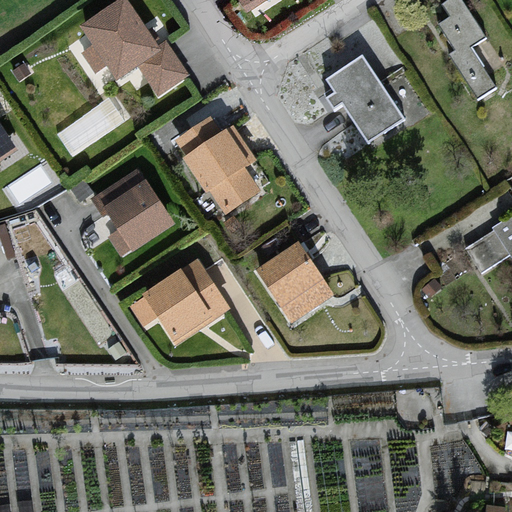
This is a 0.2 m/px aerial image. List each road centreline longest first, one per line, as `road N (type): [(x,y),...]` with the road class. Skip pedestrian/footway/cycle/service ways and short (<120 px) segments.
road 1 (residential): [(419,368),(0,387)]
road 2 (residential): [(246,72),(399,318),(419,368)]
road 3 (residential): [(246,72),(357,0)]
